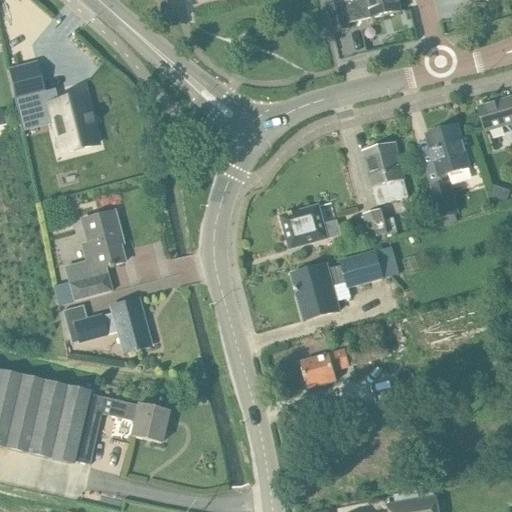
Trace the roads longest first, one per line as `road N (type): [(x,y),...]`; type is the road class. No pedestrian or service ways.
road 1 (tertiary): [(271,511),(258,415),(213,250),(215,215),(232,172),(260,138)]
road 2 (tertiary): [(260,138),(97,0)]
road 3 (tertiary): [(260,138),(292,113),(343,94),(441,71)]
